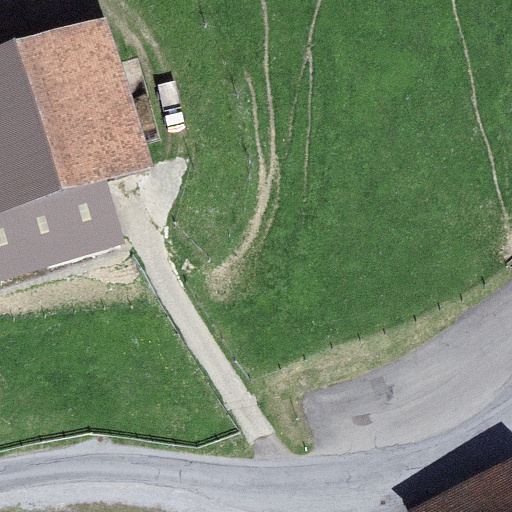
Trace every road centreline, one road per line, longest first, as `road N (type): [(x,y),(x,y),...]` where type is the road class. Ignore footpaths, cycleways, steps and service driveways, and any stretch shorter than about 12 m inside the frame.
road 1 (track): [(293,486),(159,270),(85,20),(0,10)]
road 2 (unclassified): [(511,419),(389,490),(90,464),(0,475)]
